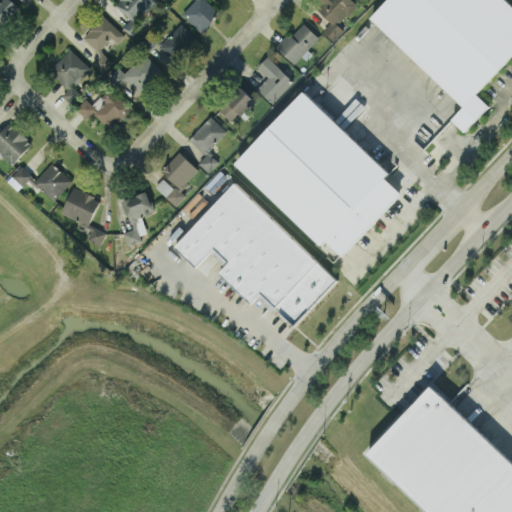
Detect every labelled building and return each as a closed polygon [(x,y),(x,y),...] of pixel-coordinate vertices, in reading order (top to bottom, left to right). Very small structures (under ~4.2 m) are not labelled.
[(0,0),(0,27),(0,28),(21,8),(12,0),(0,0)] [(130,19),(123,26),(129,33),(158,6),(152,0),(115,0),(114,2),(130,19)] [(193,0),(181,13),(201,31),(219,11),(207,0),(193,0)] [(323,30),(333,39),(343,29),(338,24),(357,4),(353,0),(320,0),(315,6),(331,21),(323,30)] [(511,55),(511,3),(508,0),(386,0),(371,18),(465,105),(452,118),(465,131),(490,105),(477,93),(511,55)] [(124,34),(103,14),(82,36),(101,53),(92,62),(102,71),(112,60),(100,49),(111,37),(117,42),(124,34)] [(302,55),(304,56),(320,38),(302,21),(277,47),(294,63),(302,55)] [(160,44),(177,61),(198,39),(181,22),(160,44)] [(62,94),(74,105),(84,95),(73,85),(90,67),(70,48),(49,71),(68,89),(62,94)] [(122,74),(143,94),(164,72),(143,52),(122,74)] [(257,87),(272,102),(293,80),(267,55),(257,66),(268,76),(257,87)] [(254,99),(240,85),(219,108),(233,122),(254,99)] [(132,108),(111,86),(100,97),(103,101),(97,107),(88,97),(76,108),(86,118),(93,111),(110,129),(132,108)] [(323,244),(327,239),(343,255),(402,191),(386,176),(391,171),(303,90),(236,163),(323,244)] [(227,130),(211,115),(189,139),(206,154),(198,162),(208,171),(218,161),(208,151),(227,130)] [(0,130),(0,152),(12,164),(32,143),(10,121),(0,130)] [(176,205),(186,194),(180,189),(199,169),(179,151),(160,172),(165,176),(155,186),(176,205)] [(34,181),(54,199),(72,179),(52,161),(34,181)] [(32,175),(22,165),(12,175),(23,185),(32,175)] [(338,279),(235,182),(175,246),(196,266),(210,251),(225,265),(219,271),(251,302),(257,295),(273,310),(276,307),(295,324),(338,279)] [(89,224),(100,198),(73,187),(62,213),(89,224)] [(123,199),(132,228),(124,231),(128,244),(141,240),(139,234),(146,232),(141,214),(154,210),(148,191),(123,199)] [(106,232),(91,224),(85,237),(100,244),(106,232)] [(428,511),(511,511),(511,461),(431,386),(366,455),(428,511)]
